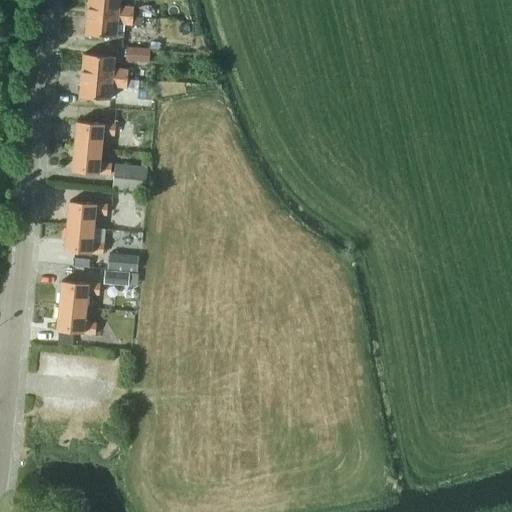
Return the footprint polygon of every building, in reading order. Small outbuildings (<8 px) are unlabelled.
[(88,0),(88,12),(132,16),(133,7),(119,6),(119,0),(88,0)] [(132,16),(88,12),(86,33),(116,36),(118,23),(132,24),(132,16)] [(132,16),(132,24),(142,25),(143,17),(141,16),(132,16)] [(149,60),(150,48),(122,46),(121,58),(149,60)] [(84,53),(82,74),(127,78),(128,70),(113,68),(115,56),(84,53)] [(127,78),(82,74),(80,96),(111,98),(112,86),(126,87),(126,82),(127,78)] [(134,88),(135,79),(127,78),(126,82),(126,87),(134,88)] [(154,112),(118,108),(116,121),(152,125),(154,112)] [(75,145),(102,148),(103,133),(114,134),(115,124),(77,120),(75,145)] [(100,162),(102,148),(75,145),(72,170),(111,174),(112,163),(100,162)] [(145,191),(147,167),(115,163),(113,187),(145,191)] [(136,207),(137,195),(113,192),(112,204),(136,207)] [(70,200),(67,225),(94,227),(95,213),(107,214),(108,204),(70,200)] [(105,229),(94,228),(94,227),(67,225),(65,250),(103,253),(104,243),(105,229)] [(139,255),(118,253),(118,254),(105,253),(104,266),(117,267),(117,268),(138,269),(139,255)] [(104,284),(129,286),(130,272),(106,270),(104,284)] [(62,280),(59,305),(86,307),(87,293),(99,294),(100,283),(62,280)] [(74,331),(95,333),(96,323),(85,322),(86,307),(59,305),(57,329),(59,330),(58,343),(72,345),(74,331)]
